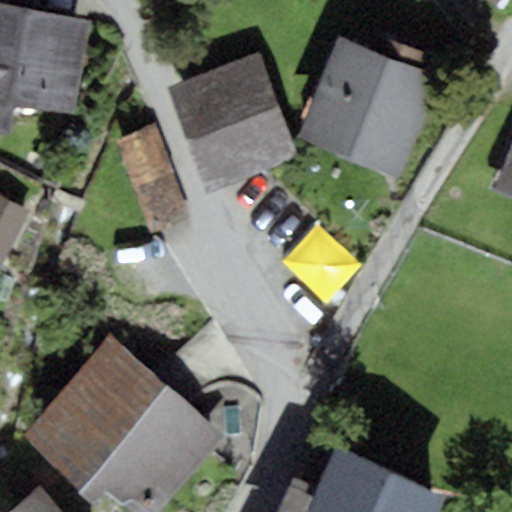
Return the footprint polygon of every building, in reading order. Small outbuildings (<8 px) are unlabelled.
[(29,0),(0,0),(0,132),(11,134),(16,102),(73,111),(87,19),(28,10),(29,0)] [(373,48),(422,68),(428,52),(379,32),(373,48)] [(296,137),(399,178),(441,75),(422,68),(373,48),(337,34),(296,137)] [(296,158),(258,53),(168,86),(207,191),(296,158)] [(190,219),(152,126),(113,142),(151,235),(190,219)] [(511,197),(511,143),(493,190),(511,197)] [(0,265),(29,211),(0,195),(0,265)] [(160,511),(226,439),(108,335),(21,433),(101,503),(112,490),(136,511),(160,511)] [(439,511),(446,496),(334,447),(317,487),(293,476),(276,511),(439,511)] [(63,511),(41,485),(8,511),(63,511)]
